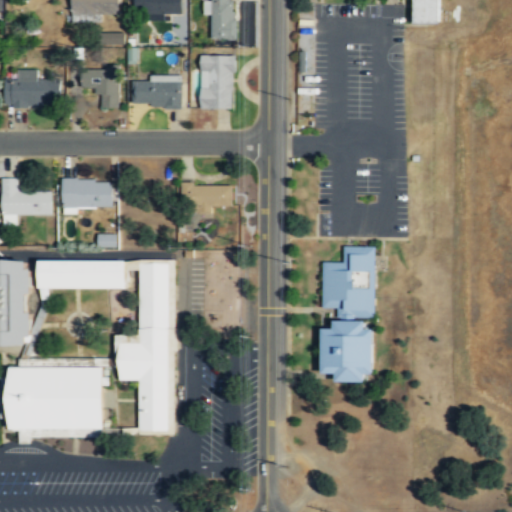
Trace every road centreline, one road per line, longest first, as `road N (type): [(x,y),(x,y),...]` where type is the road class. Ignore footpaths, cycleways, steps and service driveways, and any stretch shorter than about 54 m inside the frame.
road 1 (tertiary): [(266,511),(268,0)]
road 2 (residential): [(0,141),(268,142)]
